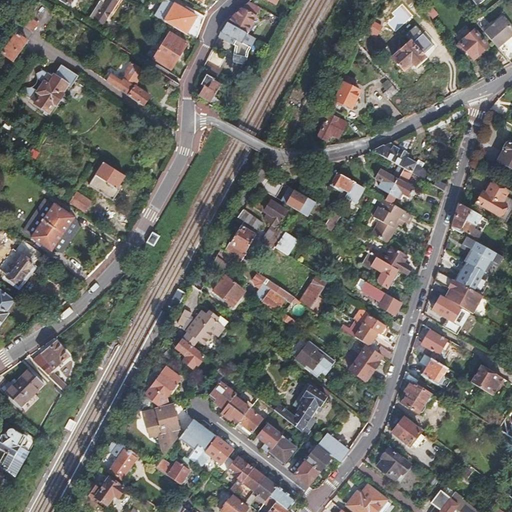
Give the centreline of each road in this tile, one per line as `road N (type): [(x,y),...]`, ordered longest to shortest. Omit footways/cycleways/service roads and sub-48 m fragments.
road 1 (residential): [(492,84),(476,110),(388,400),(363,446),(317,500)]
road 2 (residential): [(187,122),(174,171),(104,281),(0,360)]
road 3 (residential): [(492,84),(368,146),(276,155)]
road 4 (residential): [(276,155),(199,285)]
road 5 (residential): [(198,409),(317,500)]
